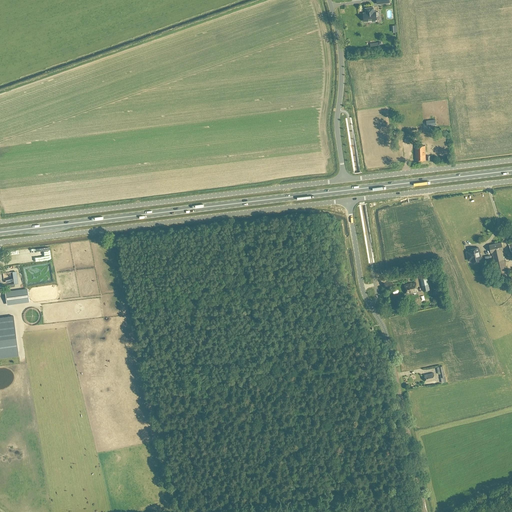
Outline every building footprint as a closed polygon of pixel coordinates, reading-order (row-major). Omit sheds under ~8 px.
[(373,8),(365,8),(366,13),(363,13),(364,17),(363,17),(363,21),(364,21),(371,21),(372,22),(376,21),(375,20),(376,20),(376,16),(378,15),(378,12),(376,12),(374,12),(373,8)] [(408,114),(402,115),(404,135),(410,134),(408,114)] [(415,146),(415,161),(425,161),(425,146),(415,146)] [(489,245),(491,253),(492,253),(496,271),(506,269),(502,250),(503,250),(501,242),(489,245)] [(481,260),(478,247),(469,250),(469,252),(466,252),(468,260),(471,260),(472,262),(481,260)] [(33,280),(50,279),(49,272),(47,273),(47,266),(26,268),(26,273),(29,272),(30,277),(28,277),(28,280),(33,279),(33,280)] [(422,286),(423,291),(429,290),(427,284),(428,284),(427,276),(420,277),(422,286)] [(416,283),(404,285),(406,294),(418,292),(416,283)] [(5,292),(7,304),(29,301),(27,289),(5,292)] [(0,317),(0,352),(18,351),(13,316),(0,317)] [(445,377),(442,366),(437,367),(438,372),(440,372),(441,378),(442,383),(446,382),(445,377)] [(434,373),(424,375),(426,382),(435,380),(434,373)]
